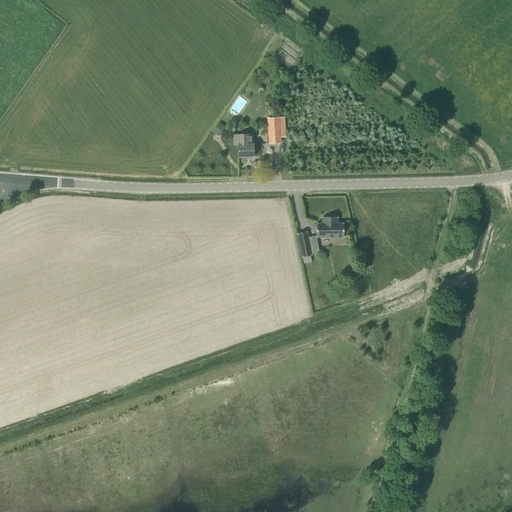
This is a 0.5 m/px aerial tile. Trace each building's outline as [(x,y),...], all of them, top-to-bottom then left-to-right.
[(284,118),(269,119),(268,119),(269,143),(280,142),(280,137),(285,137),(284,118)] [(219,122),(212,132),(219,137),(226,127),(219,122)] [(233,145),(238,145),(238,158),(253,157),(253,144),(252,144),(252,135),(233,135),(233,145)] [(316,223),(316,237),(343,237),(343,223),(337,223),(337,217),(322,217),(322,223),(316,223)] [(312,262),(310,256),(312,256),(306,232),(297,234),(303,264),(312,262)]
